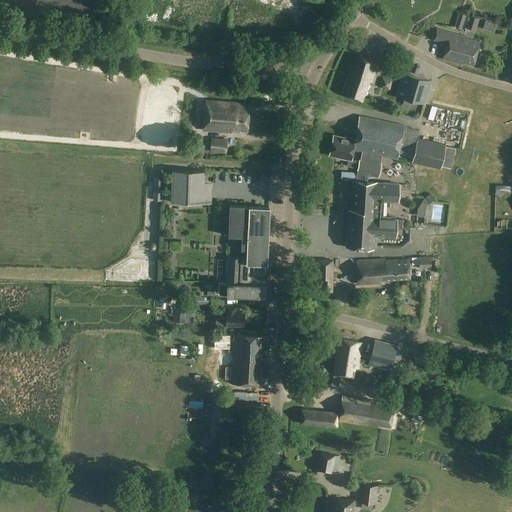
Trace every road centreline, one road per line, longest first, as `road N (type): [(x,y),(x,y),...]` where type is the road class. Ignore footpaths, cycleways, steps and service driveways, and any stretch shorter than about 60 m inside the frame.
road 1 (unclassified): [(314,73),(0,29)]
road 2 (tertiary): [(282,315),(294,136),(314,73)]
road 3 (unclassified): [(511,361),(346,318),(282,315)]
road 4 (tertiary): [(270,511),(282,315)]
road 5 (unclassified): [(351,15),(431,61),(511,88)]
